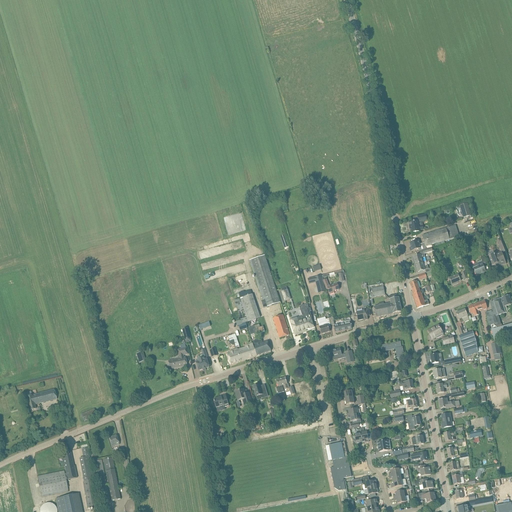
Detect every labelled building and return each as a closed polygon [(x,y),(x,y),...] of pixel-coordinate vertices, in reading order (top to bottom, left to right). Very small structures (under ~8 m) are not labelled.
[(460,206),(463,218),(471,216),(467,204),(460,206)] [(412,233),(419,232),(419,230),(423,229),(422,226),(418,226),(417,221),(409,223),(410,227),(411,227),(412,233)] [(426,247),(459,237),(456,225),(422,236),(424,243),(426,247)] [(419,251),(419,252),(426,250),(426,249),(426,247),(424,243),(420,245),(418,241),(409,244),(411,248),(409,249),(410,252),(419,249),(419,251)] [(420,255),(413,257),(414,261),(413,262),(414,265),(426,261),(424,254),(432,252),(431,248),(426,250),(419,252),(420,255)] [(506,264),(502,253),(495,256),(494,253),(488,255),(492,266),(495,265),(496,268),(498,267),(498,266),(501,265),(502,266),(506,264)] [(263,308),(280,303),(264,256),(250,260),(263,300),(261,301),(263,308)] [(478,263),(472,266),(473,269),(474,269),(476,276),(480,274),(480,273),(485,271),(483,266),(486,264),(485,261),(483,257),(480,258),(482,262),(478,263)] [(418,272),(425,270),(428,269),(426,261),(414,265),(415,268),(416,269),(417,269),(418,272)] [(425,274),(418,276),(420,280),(426,278),(426,277),(434,274),(433,271),(425,274)] [(458,275),(449,279),(452,286),(456,284),(456,283),(460,281),(460,279),(463,278),(464,280),(467,278),(465,272),(461,274),(462,275),(459,276),(458,275)] [(308,279),(309,283),(317,280),(319,285),(317,286),(318,294),(325,292),(321,276),(308,279)] [(327,281),(325,282),(323,282),(325,285),(327,290),(328,290),(330,294),(334,293),(334,291),(339,289),(337,284),(329,287),(327,281)] [(412,291),(419,289),(417,281),(410,283),(412,291)] [(373,297),(385,295),(384,287),(371,289),(373,297)] [(417,309),(429,305),(427,300),(424,301),(421,294),(419,289),(412,291),(413,295),(417,309)] [(389,296),(391,303),(374,307),(376,318),(402,312),(399,298),(398,298),(397,294),(389,296)] [(511,304),(509,296),(500,299),(503,308),(504,308),(505,313),(508,312),(506,307),(511,304)] [(503,308),(500,299),(490,303),(493,311),(486,313),(491,331),(492,331),(495,341),(495,340),(502,338),(502,339),(502,338),(509,336),(510,337),(510,336),(511,334),(511,324),(507,326),(506,326),(507,326),(502,328),(498,316),(505,313),(504,308),(503,308)] [(487,309),(485,301),(476,304),(478,312),(487,309)] [(478,312),(476,304),(468,306),(470,311),(470,314),(474,313),(475,316),(479,315),(478,312)] [(306,331),(306,330),(314,327),(313,325),(311,318),(312,318),(309,312),(311,311),(310,308),(308,309),(307,305),(300,308),(303,316),(302,317),(303,321),(298,322),(297,318),(290,320),(291,325),(295,335),(306,331)] [(357,313),(358,321),(365,319),(365,320),(368,320),(367,316),(370,316),(369,309),(365,310),(365,311),(357,313)] [(464,334),(462,328),(462,327),(461,323),(469,320),(465,310),(456,313),(459,320),(460,322),(457,324),(461,335),(464,334)] [(273,319),(280,339),(290,335),(283,315),(273,319)] [(325,317),(317,320),(322,334),(330,332),(329,329),(331,328),(330,325),(329,319),(326,319),(325,317)] [(350,320),(345,321),(346,324),(334,326),(335,332),(352,329),(350,320)] [(201,329),(210,326),(209,322),(199,326),(200,331),(202,330),(201,329)] [(248,328),(251,335),(254,334),(255,335),(265,332),(263,327),(260,328),(259,325),(248,328)] [(438,326),(428,331),(432,339),(436,337),(437,339),(443,335),(438,326)] [(472,332),(459,337),(466,357),(478,353),(476,342),(472,332)] [(454,343),(452,336),(443,339),(444,346),(454,343)] [(253,346),(253,345),(256,356),(271,351),(268,341),(253,346)] [(382,351),(393,349),(395,349),(397,359),(404,357),(403,347),(402,347),(401,342),(392,343),(392,344),(383,346),(383,345),(381,346),(382,351)] [(491,344),(493,356),(500,354),(501,354),(499,343),(497,343),(491,344)] [(241,361),(256,356),(253,345),(237,350),(241,361)] [(187,348),(178,350),(179,356),(180,359),(168,361),(170,369),(187,366),(186,358),(184,358),(183,355),(188,354),(187,348)] [(345,354),(341,355),(340,349),(329,351),(329,352),(326,352),(328,362),(346,357),(348,363),(354,362),(351,352),(345,353),(345,354)] [(231,365),(241,361),(237,350),(227,354),(231,365)] [(136,353),(138,362),(145,360),(143,352),(136,353)] [(430,356),(432,364),(439,363),(438,358),(442,357),(441,354),(437,355),(437,354),(430,356)] [(203,355),(197,357),(198,360),(196,360),(196,363),(199,371),(209,368),(207,359),(204,360),(204,358),(203,355)] [(433,371),(435,379),(442,378),(446,377),(444,369),(442,369),(433,371)] [(397,371),(390,373),(391,381),(393,380),(399,379),(397,371)] [(450,377),(448,377),(448,381),(463,378),(462,372),(454,374),(454,376),(450,377)] [(287,384),(285,378),(276,381),(278,387),(284,385),(285,390),(288,389),(287,384)] [(406,382),(400,383),(400,387),(403,386),(403,391),(414,389),(412,381),(406,382)] [(436,386),(438,394),(444,393),(443,389),(447,388),(447,384),(443,385),(443,384),(436,386)] [(259,385),(257,386),(257,385),(253,386),(254,387),(253,387),(256,397),(261,396),(262,399),(267,397),(264,386),(260,388),(259,385)] [(344,399),(353,397),(352,391),(353,391),(353,388),(347,389),(347,392),(342,393),(342,397),(343,397),(344,399)] [(249,393),(245,394),(244,389),(239,391),(238,390),(236,391),(236,392),(235,392),(238,401),(243,400),(245,407),(252,404),(249,393)] [(56,400),(54,390),(26,397),(29,411),(35,409),(34,405),(56,400)] [(229,406),(226,395),(221,396),(221,397),(213,400),(216,408),(224,406),(224,408),(229,406)] [(406,401),(407,404),(408,409),(417,407),(417,406),(418,406),(417,403),(416,403),(415,399),(410,400),(406,401)] [(447,399),(439,400),(439,402),(440,404),(441,409),(445,408),(446,410),(456,408),(456,407),(455,401),(448,403),(447,399)] [(84,421),(97,416),(94,410),(81,415),(84,421)] [(358,414),(347,417),(348,419),(350,419),(351,422),(352,421),(353,425),(355,424),(359,423),(360,423),(361,423),(360,420),(359,420),(358,414)] [(442,424),(443,428),(452,426),(451,422),(451,419),(452,419),(451,416),(450,416),(450,414),(442,416),(443,424),(442,424)] [(419,418),(413,419),(409,420),(409,423),(408,423),(409,431),(415,430),(414,427),(421,425),(419,418)] [(463,426),(452,428),(453,432),(450,433),(444,434),(445,442),(451,441),(450,436),(456,435),(455,432),(457,432),(457,433),(464,432),(463,426)] [(360,429),(361,433),(363,443),(365,442),(365,443),(369,442),(367,432),(364,433),(363,429),(360,429)] [(481,430),(469,432),(470,438),(482,436),(481,430)] [(360,443),(363,443),(361,433),(355,434),(356,440),(354,440),(355,444),(360,443),(360,444),(360,443)] [(116,435),(109,437),(112,447),(119,445),(116,435)] [(424,444),(423,436),(416,437),(416,438),(412,439),(413,446),(417,445),(424,444)] [(389,441),(377,443),(378,446),(378,447),(378,448),(378,449),(379,452),(391,450),(389,441)] [(332,445),(329,445),(332,460),(334,467),(334,468),(331,469),(334,488),(339,491),(342,491),(345,490),(346,490),(344,480),(343,478),(352,477),(350,470),(345,442),(332,445)] [(453,449),(447,450),(448,458),(454,456),(458,456),(457,451),(456,448),(453,449)] [(70,451),(62,453),(65,468),(73,466),(70,451)] [(415,455),(411,456),(412,461),(421,459),(421,462),(427,461),(427,460),(428,460),(427,457),(426,453),(420,454),(419,454),(418,453),(415,455)] [(83,458),(79,459),(84,482),(93,481),(94,480),(89,457),(83,458)] [(104,459),(112,500),(121,499),(113,458),(104,459)] [(93,462),(101,503),(109,501),(102,460),(93,462)] [(451,471),(460,470),(458,462),(449,463),(451,471)] [(426,469),(425,465),(416,467),(417,472),(420,472),(421,477),(431,475),(430,468),(426,469)] [(64,472),(37,477),(41,497),(68,492),(66,480),(77,478),(75,466),(73,466),(65,468),(66,474),(64,474),(64,472)] [(454,485),(464,483),(463,474),(452,476),(454,485)] [(428,489),(433,488),(432,481),(428,482),(428,479),(415,481),(416,486),(423,485),(423,490),(428,489)] [(401,480),(393,482),(393,485),(391,485),(391,488),(403,486),(401,480)] [(84,482),(83,482),(88,509),(97,507),(93,481),(84,482)] [(364,483),(364,485),(363,485),(364,490),(367,489),(376,487),(376,485),(377,485),(376,481),(364,483)] [(465,490),(455,492),(456,500),(463,499),(462,494),(466,493),(465,490)] [(420,500),(426,499),(427,503),(436,501),(434,493),(426,495),(425,493),(418,494),(418,495),(415,496),(416,503),(420,503),(420,500)] [(81,511),(78,494),(56,499),(58,511),(81,511)] [(407,502),(406,502),(405,497),(394,499),(394,501),(397,501),(397,504),(401,503),(402,506),(408,505),(407,502)] [(492,497),(469,501),(470,506),(492,502),(492,497)] [(40,511),(56,511),(50,502),(39,509),(40,511)] [(496,511),(511,511),(511,505),(511,502),(495,505),(496,511)]
